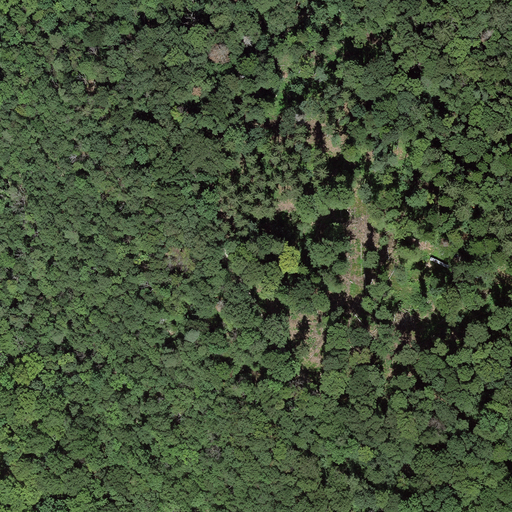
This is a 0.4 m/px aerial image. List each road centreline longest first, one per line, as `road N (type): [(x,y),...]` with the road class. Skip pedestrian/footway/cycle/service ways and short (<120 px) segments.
road 1 (track): [(506,511),(372,451),(312,395),(232,275),(205,215),(193,151),(206,106),(265,45),(335,0)]
road 2 (track): [(511,303),(435,304),(316,283),(253,243),(195,180)]
